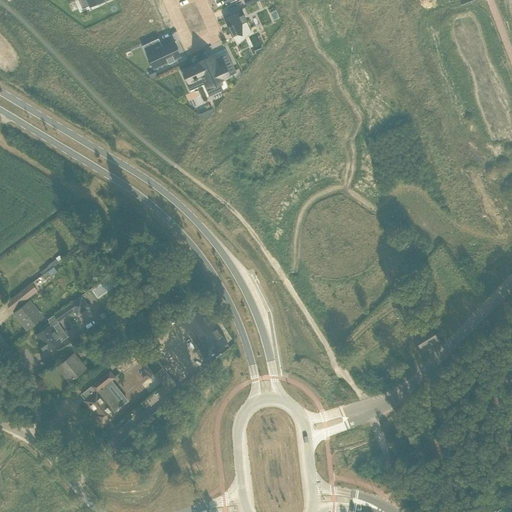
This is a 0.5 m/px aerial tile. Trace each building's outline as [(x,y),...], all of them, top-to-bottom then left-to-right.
[(150,6),(126,17),(127,18),(128,17),(131,23),(135,26),(137,31),(133,33),(134,34),(135,33),(136,35),(132,37),(136,45),(129,48),(129,49),(132,48),(136,46),(143,43),(142,40),(156,34),(152,25),(161,21),(161,20),(158,22),(156,16),(155,16),(150,6)] [(224,19),(224,20),(225,20),(228,26),(227,27),(229,27),(231,33),(234,39),(250,31),(243,15),(244,14),(242,10),(241,11),(242,11),(225,19),(224,19)] [(158,38),(142,46),(146,55),(152,53),(158,66),(167,62),(168,64),(175,61),(174,59),(180,56),(173,42),(162,47),(158,38)] [(129,49),(118,54),(125,60),(135,55),(132,48),(129,49)] [(197,65),(184,71),(189,82),(202,76),(210,93),(220,88),(216,82),(234,73),(229,62),(218,67),(214,59),(209,61),(208,59),(197,64),(197,65)] [(208,110),(198,115),(206,120),(210,115),(209,113),(208,110)] [(14,308),(36,291),(31,284),(24,290),(23,290),(9,301),(14,308)] [(112,302),(117,308),(123,304),(119,298),(112,302)] [(43,317),(39,313),(30,301),(13,314),(27,330),(43,317)] [(43,330),(36,335),(40,341),(38,342),(44,352),(61,341),(55,332),(57,331),(54,326),(58,323),(58,322),(69,315),(69,314),(75,310),(71,303),(64,308),(64,307),(53,315),(48,319),(49,322),(41,328),(42,329),(43,330)] [(180,322),(205,358),(227,343),(202,307),(180,322)] [(114,329),(126,320),(120,310),(107,319),(114,329)] [(413,342),(420,353),(439,341),(431,330),(413,342)] [(69,382),(87,367),(75,353),(57,368),(69,382)] [(162,368),(155,374),(168,390),(175,383),(162,368)] [(107,385),(116,378),(110,371),(101,378),(107,385)] [(94,413),(92,415),(101,427),(110,420),(109,418),(115,413),(113,412),(120,406),(103,385),(84,401),(94,413)]
